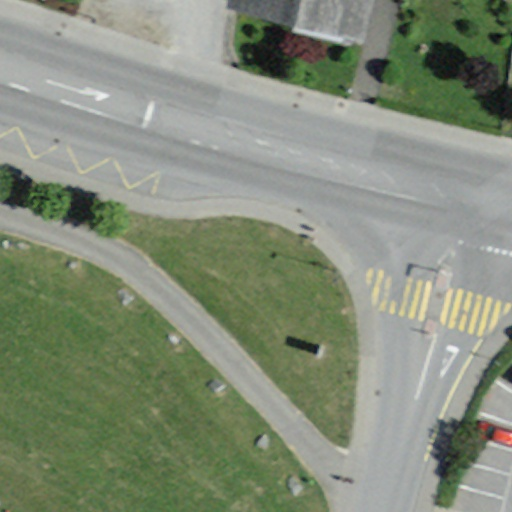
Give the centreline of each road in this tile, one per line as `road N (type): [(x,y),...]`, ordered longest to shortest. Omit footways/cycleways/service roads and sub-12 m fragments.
road 1 (secondary): [(0,58),(469,198)]
road 2 (residential): [(469,198),(383,511)]
